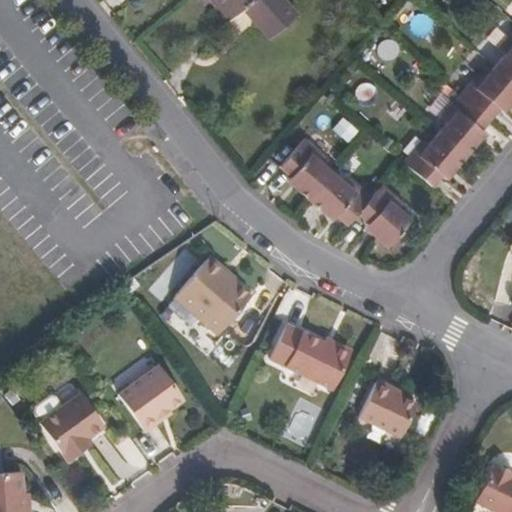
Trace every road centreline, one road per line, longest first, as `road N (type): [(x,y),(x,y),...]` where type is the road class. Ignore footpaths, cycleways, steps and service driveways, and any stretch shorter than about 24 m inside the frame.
road 1 (residential): [(76,0),(259,215),(406,308)]
road 2 (residential): [(354,511),(224,452),(135,511)]
road 3 (residential): [(493,353),(416,511)]
road 4 (residential): [(511,169),(433,262),(406,308)]
